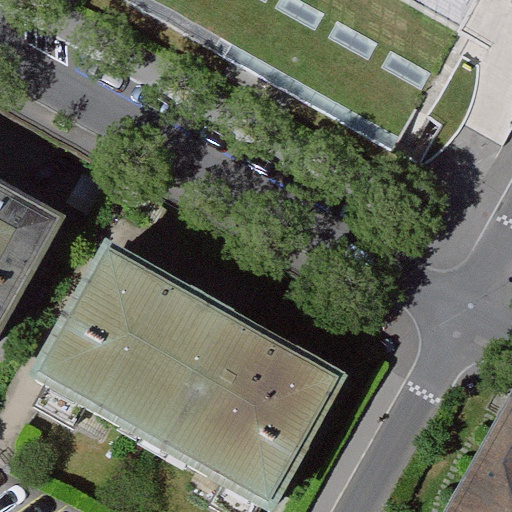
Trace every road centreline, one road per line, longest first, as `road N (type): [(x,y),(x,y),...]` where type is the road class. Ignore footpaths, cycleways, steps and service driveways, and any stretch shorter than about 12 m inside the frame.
road 1 (residential): [(468,314),(0,34)]
road 2 (residential): [(354,511),(468,314)]
